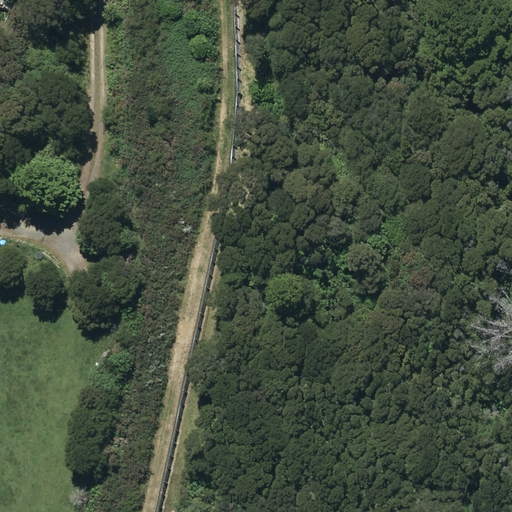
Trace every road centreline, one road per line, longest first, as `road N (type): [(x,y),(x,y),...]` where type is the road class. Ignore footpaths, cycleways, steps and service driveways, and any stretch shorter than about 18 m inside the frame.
road 1 (track): [(221,0),(212,200),(147,511)]
road 2 (track): [(92,0),(89,176),(72,225),(55,234),(0,219)]
